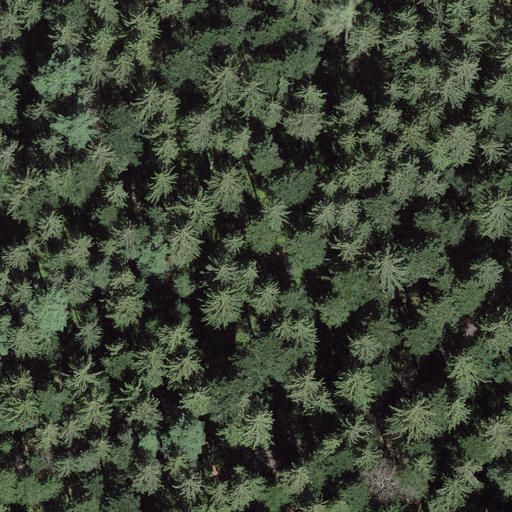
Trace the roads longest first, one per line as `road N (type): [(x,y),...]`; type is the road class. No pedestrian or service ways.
road 1 (track): [(0,483),(450,366),(511,337)]
road 2 (track): [(377,386),(417,511)]
